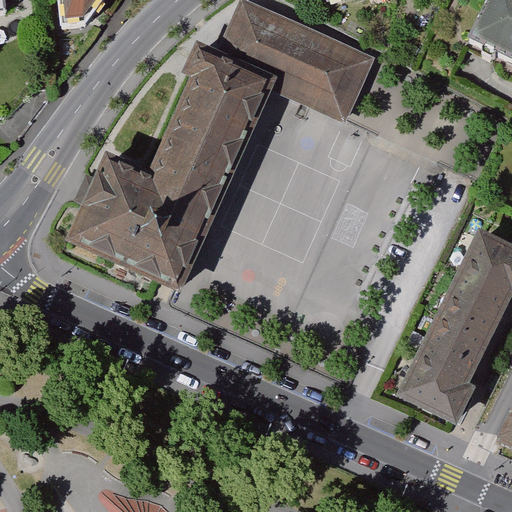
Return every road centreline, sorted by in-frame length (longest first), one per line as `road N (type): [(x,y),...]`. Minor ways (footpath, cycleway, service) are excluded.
road 1 (residential): [(0,257),(40,292),(462,481)]
road 2 (tertiary): [(0,224),(112,69),(183,0)]
